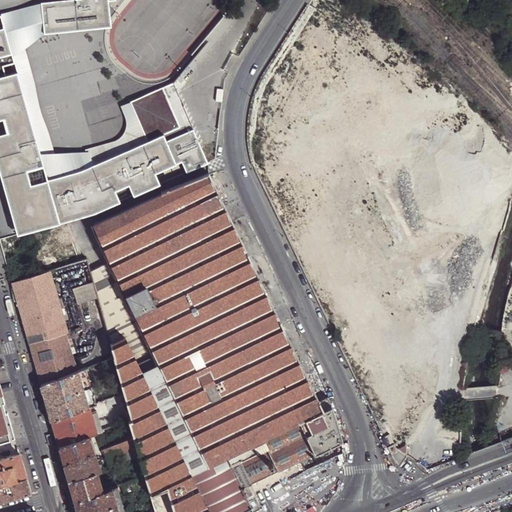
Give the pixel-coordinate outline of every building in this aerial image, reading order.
[(107,0),(63,0),(40,2),(43,32),(110,26),(107,0)] [(43,32),(40,2),(0,13),(0,15),(13,61),(16,72),(42,165),(46,180),(79,170),(147,141),(131,101),(122,105),(126,118),(126,128),(123,139),(85,156),(65,157),(54,153),(47,144),(23,55),(22,47),(29,38),(43,32)] [(0,15),(0,76),(5,76),(2,65),(13,61),(0,15)] [(5,76),(0,76),(0,118),(5,117),(9,132),(0,134),(0,171),(18,233),(57,222),(46,180),(30,185),(26,170),(42,165),(16,72),(5,76)] [(131,101),(147,141),(163,135),(162,134),(179,127),(162,88),(131,101)] [(79,170),(46,180),(57,222),(93,212),(119,201),(115,190),(128,184),(133,195),(159,183),(154,171),(182,161),(186,172),(206,163),(193,130),(166,142),(163,135),(147,141),(79,170)] [(319,403),(319,402),(209,173),(194,179),(165,191),(165,192),(94,223),(107,254),(110,260),(156,356),(208,465),(227,456),(262,439),(299,421),(296,414),(319,403)] [(462,192),(481,227),(506,214),(503,206),(511,202),(496,174),(462,192)] [(107,254),(88,263),(90,270),(102,264),(109,261),(110,260),(107,254)] [(82,268),(88,267),(86,260),(54,266),(56,280),(84,275),(82,268)] [(109,261),(102,264),(148,360),(156,356),(110,260),(109,261)] [(46,331),(47,338),(65,333),(67,332),(63,319),(57,299),(55,290),(53,284),(49,271),(31,277),(12,282),(22,319),(27,337),(46,331)] [(93,271),(90,272),(95,288),(100,286),(93,271)] [(100,286),(95,288),(100,307),(108,303),(100,286)] [(57,299),(63,319),(68,318),(61,297),(57,299)] [(108,303),(100,307),(111,343),(124,337),(108,303)] [(27,337),(29,344),(47,338),(46,331),(27,337)] [(67,332),(65,333),(71,353),(76,351),(69,331),(67,332)] [(47,338),(29,344),(35,365),(41,385),(77,371),(71,353),(65,333),(47,338)] [(124,337),(111,343),(114,357),(124,393),(132,420),(129,421),(134,438),(139,455),(142,467),(145,474),(149,487),(150,494),(167,489),(174,511),(208,511),(205,505),(190,474),(138,365),(129,346),(124,337)] [(135,343),(129,346),(138,365),(144,362),(135,343)] [(156,356),(148,360),(144,362),(138,365),(190,474),(208,465),(156,356)] [(96,404),(86,368),(82,369),(78,371),(89,407),(96,404)] [(77,371),(41,385),(47,404),(51,421),(89,407),(78,371),(77,371)] [(0,441),(15,437),(12,428),(8,412),(4,400),(1,388),(0,384),(0,441)] [(336,421),(328,397),(319,402),(319,403),(296,414),(299,421),(306,436),(336,421)] [(89,407),(51,421),(56,437),(59,447),(88,436),(93,434),(97,433),(91,413),(89,407)] [(97,411),(91,413),(97,433),(98,432),(103,431),(97,411)] [(306,436),(299,421),(262,439),(278,472),(281,471),(280,470),(290,465),(306,458),(315,454),(306,436)] [(342,440),(336,421),(306,436),(315,454),(334,444),(342,440)] [(114,429),(114,426),(103,431),(98,432),(99,434),(114,429)] [(93,434),(88,436),(95,452),(99,451),(98,445),(93,434)] [(88,436),(59,447),(62,456),(64,464),(95,452),(88,436)] [(139,455),(134,438),(119,443),(104,449),(103,449),(108,466),(112,465),(125,460),(139,455)] [(104,449),(119,443),(118,439),(102,445),(104,449)] [(262,439),(227,456),(242,487),(243,489),(278,472),(262,439)] [(397,449),(394,443),(388,446),(387,447),(391,454),(397,451),(397,449)] [(95,452),(64,464),(66,473),(69,481),(96,471),(100,470),(101,469),(95,452)] [(0,484),(26,477),(23,467),(19,453),(0,459),(0,484)] [(208,465),(223,497),(242,487),(227,456),(208,465)] [(190,474),(205,505),(223,497),(208,465),(190,474)] [(96,471),(69,481),(72,493),(75,502),(103,491),(101,484),(96,471)] [(0,484),(0,501),(31,493),(29,487),(26,477),(0,484)] [(110,481),(101,484),(103,491),(111,487),(112,487),(110,481)] [(126,511),(118,485),(112,487),(111,487),(118,511),(126,511)] [(103,491),(75,502),(77,511),(118,511),(111,487),(103,491)] [(252,511),(243,489),(242,487),(223,497),(205,505),(208,511),(252,511)] [(174,511),(167,489),(150,494),(155,511),(174,511)]
